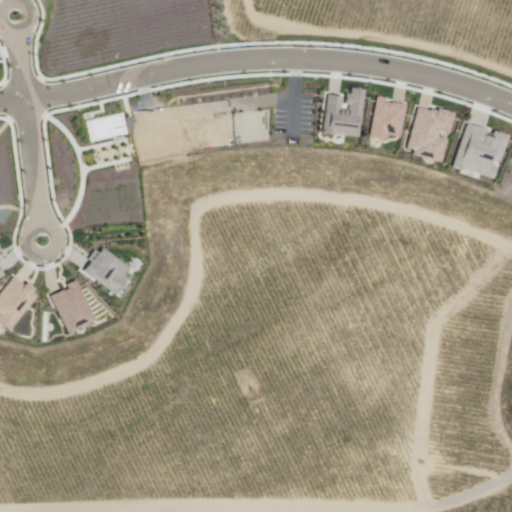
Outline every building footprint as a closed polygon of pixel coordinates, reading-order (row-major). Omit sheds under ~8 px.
[(365,89),(344,87),(343,98),(328,96),(324,134),(360,137),(365,89)] [(376,98),(404,102),(398,141),(370,137),(376,98)] [(451,118),(418,108),(406,154),(438,163),(451,118)] [(124,113),(129,132),(89,141),(85,122),(124,113)] [(178,123),(184,149),(144,159),(137,133),(178,123)] [(468,123),(511,137),(511,140),(497,183),(453,168),(468,123)] [(100,248),(134,271),(118,294),(84,272),(100,248)] [(36,295),(12,277),(0,292),(0,320),(10,328),(36,295)] [(75,281),(94,322),(66,334),(48,294),(75,281)]
